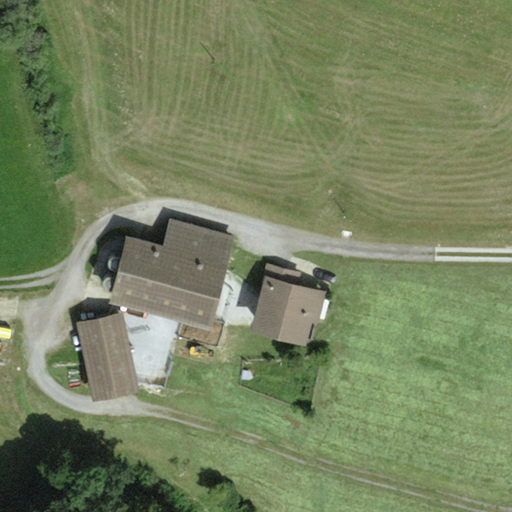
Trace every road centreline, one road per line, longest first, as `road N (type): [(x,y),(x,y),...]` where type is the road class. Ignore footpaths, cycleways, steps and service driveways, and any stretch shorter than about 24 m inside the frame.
road 1 (track): [(80,270),(42,346),(51,389),(113,415),(209,427),(349,477),(511,510)]
road 2 (track): [(511,255),(424,254),(141,208),(107,229),(80,270)]
